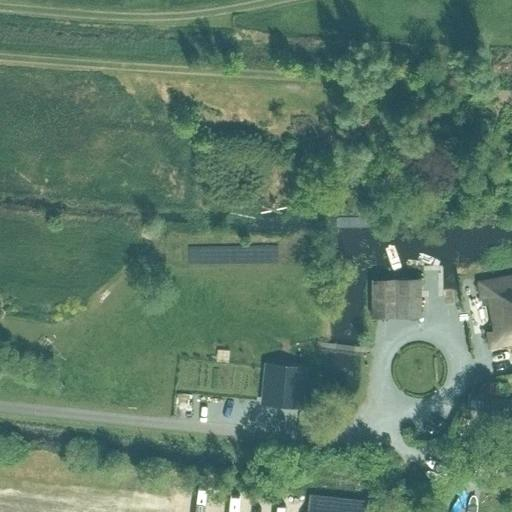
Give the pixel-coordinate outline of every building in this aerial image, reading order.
[(511,275),(508,276),(478,282),(481,297),(488,295),(494,330),(487,332),(489,347),(511,342),(511,275)] [(420,316),(420,278),(371,279),(372,317),(420,316)] [(268,368),(264,403),(298,406),(302,371),(268,368)] [(511,399),(485,396),(481,426),(511,429),(511,399)] [(364,511),(366,500),(311,493),(308,510),(308,511),(364,511)]
